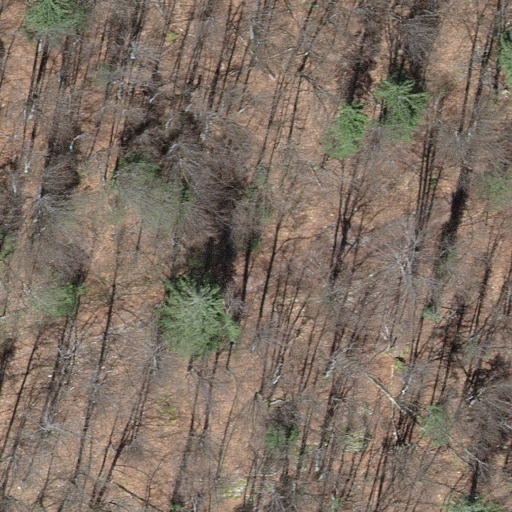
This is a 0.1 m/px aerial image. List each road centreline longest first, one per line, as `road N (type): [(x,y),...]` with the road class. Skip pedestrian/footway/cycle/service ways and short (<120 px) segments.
road 1 (track): [(0,366),(322,257),(511,161)]
road 2 (track): [(511,61),(245,281)]
